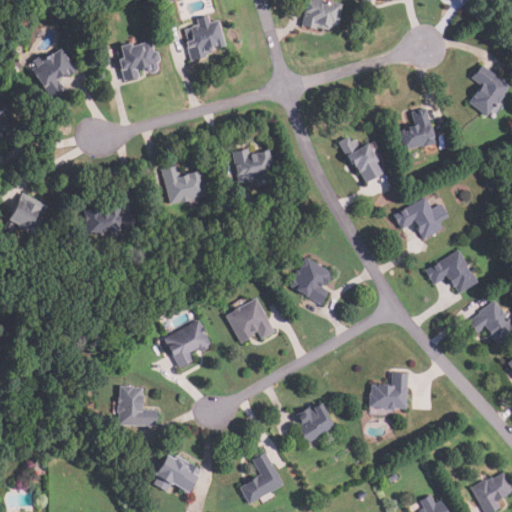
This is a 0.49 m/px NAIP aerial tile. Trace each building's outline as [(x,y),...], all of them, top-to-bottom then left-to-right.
[(328,30),(316,27),(315,30),(300,26),(306,0),(319,0),(341,5),(336,27),(329,26),(328,30)] [(190,61),(186,47),(188,46),(184,30),(198,26),(196,19),(207,16),(210,23),(218,21),(225,46),(204,52),(205,56),(190,61)] [(138,77),(126,81),(123,70),(121,71),(117,60),(122,58),(119,47),(130,43),(131,47),(150,41),(154,51),(157,50),(160,62),(156,64),(158,71),(148,75),(147,70),(140,72),(139,68),(136,69),(138,77)] [(66,91),(54,100),(44,88),(42,90),(29,72),(36,67),(32,61),(39,56),(41,58),(49,52),(52,55),(60,49),(77,72),(68,78),(65,74),(61,77),(59,74),(55,77),(66,91)] [(486,116),(467,101),(480,85),(471,78),(481,65),(509,87),(502,95),(504,96),(498,104),(497,103),(486,116)] [(0,103),(12,106),(10,115),(4,114),(3,118),(7,119),(4,134),(2,134),(1,138),(0,137),(0,103)] [(402,150),(397,131),(409,128),(408,126),(415,125),(411,111),(427,108),(436,143),(424,146),(424,145),(402,150)] [(365,183),(355,166),(354,167),(352,164),(350,164),(338,142),(347,136),(350,141),(354,139),(359,148),(367,143),(377,161),(375,163),(381,174),(365,183)] [(269,149),(270,156),(272,156),(275,172),(273,172),(273,176),(258,179),(258,181),(246,183),(246,181),(237,183),(231,151),(247,148),(248,155),(255,154),(255,151),(269,149)] [(168,205),(160,169),(175,166),(177,175),(200,170),(206,196),(168,205)] [(32,232),(26,229),(25,232),(15,227),(17,224),(8,219),(21,194),(37,202),(38,201),(46,206),(32,232)] [(423,240),(413,223),(401,229),(398,224),(397,225),(392,216),(424,197),(431,210),(432,209),(434,213),(433,214),(434,215),(436,214),(440,221),(438,222),(442,229),(423,240)] [(104,240),(103,235),(93,235),(93,232),(85,233),(83,210),(119,208),(121,231),(115,231),(116,239),(104,240)] [(458,293),(454,286),(452,288),(445,277),(433,285),(424,271),(458,250),(467,266),(465,267),(469,275),(472,273),(477,282),(458,293)] [(320,305),(289,286),(295,276),(293,275),(296,270),(298,271),(300,268),(299,266),(303,260),(306,258),(332,273),(330,276),(331,277),(325,286),(322,285),(321,287),(328,292),(320,305)] [(275,332),(261,340),(256,331),(252,334),(254,336),(240,344),(224,316),(234,311),(232,309),(238,305),(240,308),(255,299),(275,332)] [(496,346),(484,328),(476,334),(468,322),(479,313),(478,311),(493,300),(499,309),(501,308),(507,316),(505,317),(509,323),(511,322),(511,333),(507,337),(508,339),(502,344),(501,342),(496,346)] [(178,368),(163,339),(197,320),(210,345),(208,346),(209,348),(200,353),(197,348),(189,353),(193,361),(178,368)] [(388,410),(387,409),(367,407),(368,394),(370,394),(371,384),(390,386),(391,372),(408,374),(405,409),(388,410)] [(156,427),(117,425),(118,413),(116,413),(116,407),(118,405),(118,403),(117,403),(117,398),(118,398),(119,386),(133,386),(133,388),(142,388),(141,410),(157,410),(156,427)] [(306,444),(297,428),(301,425),(295,414),(308,407),(311,411),(321,403),(334,428),(306,444)] [(249,504),(239,488),(244,485),(244,484),(260,475),(251,459),(264,452),(283,485),(249,504)] [(165,492),(151,484),(155,477),(153,476),(167,454),(184,466),(187,462),(201,471),(186,495),(177,489),(178,488),(170,483),(165,492)] [(150,478),(144,480),(140,473),(146,470),(150,478)] [(492,511),(482,511),(470,488),(486,479),(487,482),(502,473),(511,490),(509,492),(509,493),(506,495),(495,501),(499,508),(492,511)] [(419,511),(418,511),(422,509),(425,509),(427,508),(426,506),(431,504),(432,505),(440,501),(446,511),(419,511)]
